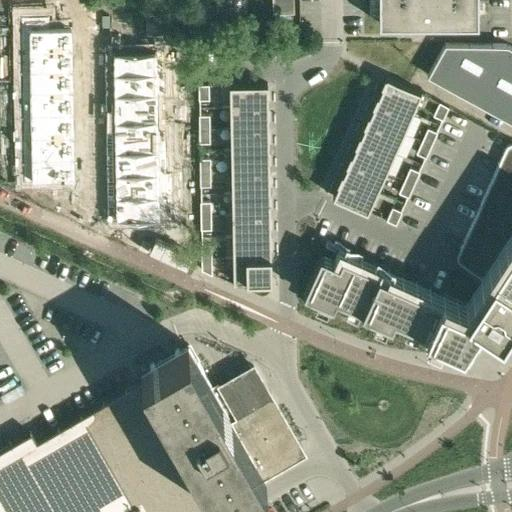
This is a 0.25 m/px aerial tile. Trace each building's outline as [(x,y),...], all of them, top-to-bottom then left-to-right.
[(222,0),(223,16),(245,15),(244,0),(222,0)] [(271,0),(272,13),(293,12),(292,0),(271,0)] [(378,0),(378,9),(378,23),(477,23),(477,4),(485,4),(485,0),(378,0)] [(218,4),(199,5),(200,18),(218,17),(218,4)] [(20,13),(20,45),(29,45),(72,45),(71,23),(49,24),(49,12),(20,13)] [(167,34),(165,12),(145,13),(146,35),(167,34)] [(266,14),(248,15),(249,36),(273,36),(272,19),(266,19),(266,14)] [(29,45),(30,66),(72,65),(72,45),(29,45)] [(112,49),(113,70),(156,70),(155,48),(112,49)] [(0,55),(0,66),(8,66),(8,55),(0,55)] [(183,60),(183,69),(192,69),(192,60),(183,60)] [(30,66),(30,86),(72,85),(72,65),(30,66)] [(0,66),(0,76),(8,77),(8,66),(0,66)] [(183,69),(184,78),(192,78),(192,69),(183,69)] [(113,70),(113,92),(156,91),(156,70),(113,70)] [(377,96),(411,111),(421,90),(405,83),(386,75),(377,96)] [(229,83),(229,106),(267,105),(267,82),(229,83)] [(209,98),(208,83),(198,84),(198,98),(209,98)] [(21,86),(22,110),(73,109),(72,85),(30,86),(21,86)] [(113,92),(114,113),(157,112),(156,91),(113,92)] [(411,111),(377,96),(368,115),(402,131),(411,111)] [(0,99),(0,102),(0,110),(9,110),(9,99),(0,99)] [(433,114),(442,118),(448,106),(439,101),(433,114)] [(178,103),(178,113),(187,113),(187,103),(178,103)] [(268,127),(267,105),(229,106),(230,127),(268,127)] [(22,110),(22,133),(73,132),(73,109),(22,110)] [(0,110),(0,121),(9,120),(9,110),(0,110)] [(199,114),(199,128),(209,128),(209,114),(199,114)] [(368,115),(359,135),(394,151),(402,131),(368,115)] [(178,122),(179,132),(187,132),(187,121),(178,122)] [(114,124),(114,148),(165,147),(165,126),(157,127),(157,123),(114,124)] [(268,148),(268,127),(230,127),(230,149),(268,148)] [(421,139),(431,144),(436,131),(427,127),(421,139)] [(209,128),(199,128),(199,142),(209,141),(209,128)] [(22,133),(22,155),(74,155),(73,132),(22,133)] [(394,151),(359,135),(350,155),(385,170),(394,151)] [(425,156),(431,144),(421,139),(416,152),(425,156)] [(332,305),(336,298),(390,322),(394,315),(425,329),(425,330),(462,347),(479,321),(499,334),(498,334),(501,336),(511,318),(511,141),(511,142),(510,142),(508,143),(507,144),(505,146),(460,248),(467,253),(461,262),(481,276),(464,302),(338,246),(332,259),(320,253),(302,292),(332,305)] [(1,145),(2,156),(10,156),(10,145),(1,145)] [(114,148),(115,171),(166,170),(165,147),(114,148)] [(231,171),(269,170),(268,148),(230,149),(231,171)] [(22,155),(23,179),(74,179),(74,155),(22,155)] [(350,155),(341,175),(376,190),(385,170),(350,155)] [(200,171),(210,171),(210,157),(200,157),(200,171)] [(179,159),(179,170),(188,170),(188,159),(179,159)] [(404,179),(413,183),(419,170),(409,166),(404,179)] [(115,171),(115,194),(166,194),(166,170),(115,171)] [(179,170),(179,180),(188,180),(188,170),(179,170)] [(231,192),(269,191),(269,170),(231,171),(231,192)] [(210,185),(210,171),(200,171),(200,185),(210,185)] [(376,190),(341,175),(332,195),(367,211),(376,190)] [(408,196),(413,183),(404,179),(398,191),(408,196)] [(231,214),(269,213),(269,191),(231,192),(231,214)] [(115,194),(115,218),(167,217),(166,194),(115,194)] [(201,214),(211,214),(211,200),(200,201),(201,214)] [(186,206),(186,217),(195,217),(195,206),(186,206)] [(386,219),(395,223),(401,211),(391,207),(386,219)] [(231,214),(232,235),(270,235),(269,213),(231,214)] [(211,214),(201,214),(201,228),(211,228),(211,214)] [(270,235),(232,235),(232,257),(270,256),(270,235)] [(201,244),(201,257),(212,257),(211,244),(201,244)] [(270,256),(232,257),(233,280),(271,279),(270,256)] [(212,257),(201,257),(202,269),(212,273),(212,257)] [(187,343),(140,370),(141,371),(145,378),(0,460),(0,511),(195,511),(265,472),(302,451),(253,365),(213,388),(187,343)]
